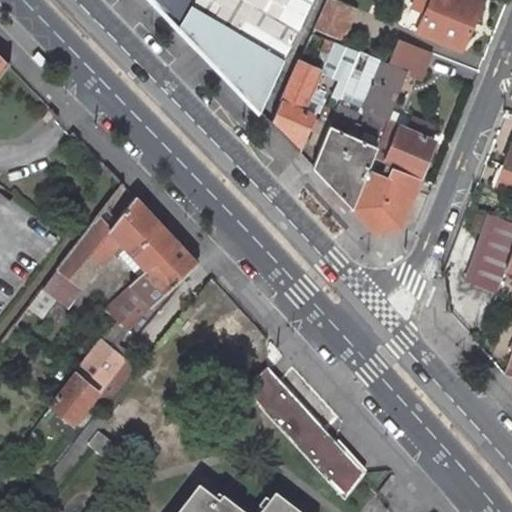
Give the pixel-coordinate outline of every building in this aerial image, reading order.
[(310,0),(154,0),(173,19),(178,25),(260,111),(310,0)] [(336,0),(326,0),(313,28),(336,38),(350,5),(336,0)] [(430,0),(417,32),(461,51),(475,20),(483,0),(430,0)] [(311,33),(270,122),(287,139),(298,151),(314,114),(302,108),(319,72),(339,79),(333,94),(341,97),(360,50),(311,33)] [(429,51),(399,39),(389,62),(407,69),(420,75),(429,51)] [(0,74),(10,61),(0,50),(0,74)] [(341,97),(340,98),(366,109),(356,136),(377,145),(387,120),(396,98),(407,69),(389,62),(382,59),(360,50),(341,97)] [(334,114),(312,166),(330,184),(352,208),(368,169),(373,156),(377,145),(356,136),(343,130),(347,120),(334,114)] [(377,145),(373,156),(385,161),(419,177),(434,141),(400,125),(387,120),(377,145)] [(368,169),(352,208),(375,230),(387,228),(399,226),(419,177),(385,161),(380,174),(368,169)] [(511,169),(505,167),(500,165),(491,185),(511,193),(511,169)] [(0,317),(64,233),(0,184),(0,317)] [(135,196),(111,227),(104,233),(88,252),(88,253),(101,263),(112,251),(115,254),(125,246),(131,253),(124,259),(138,275),(130,283),(152,305),(197,262),(164,228),(135,196)] [(511,248),(511,221),(492,214),(468,279),(484,284),(497,289),(505,268),(511,248)] [(100,215),(77,245),(88,253),(88,252),(104,233),(111,227),(100,215)] [(88,253),(77,245),(57,270),(80,287),(101,263),(88,253)] [(80,287),(57,270),(15,325),(27,334),(56,297),(67,306),(80,287)] [(129,330),(117,319),(50,404),(73,423),(124,359),(113,350),(129,330)] [(243,388),(344,498),(364,472),(319,422),(267,366),(243,388)] [(101,412),(100,412),(41,489),(48,495),(87,446),(96,434),(108,418),(101,412)] [(110,445),(96,434),(87,446),(101,457),(110,445)] [(218,509),(198,494),(183,511),(231,511),(222,505),(218,509)] [(288,511),(274,501),(265,511),(288,511)]
